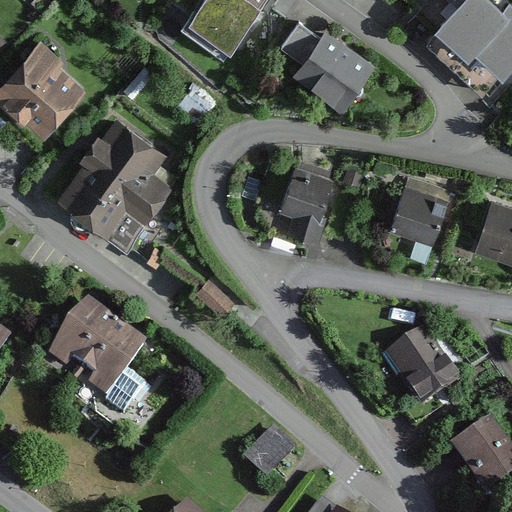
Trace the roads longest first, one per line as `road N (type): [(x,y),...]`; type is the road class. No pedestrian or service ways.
road 1 (residential): [(0,193),(194,337),(408,511)]
road 2 (residential): [(456,157),(286,131),(252,136),(224,156),(214,191),(229,235),(263,280)]
road 3 (residential): [(263,280),(409,481),(423,511)]
road 4 (residential): [(511,310),(319,274),(263,280)]
road 5 (residential): [(456,157),(456,112),(433,83),(326,0)]
